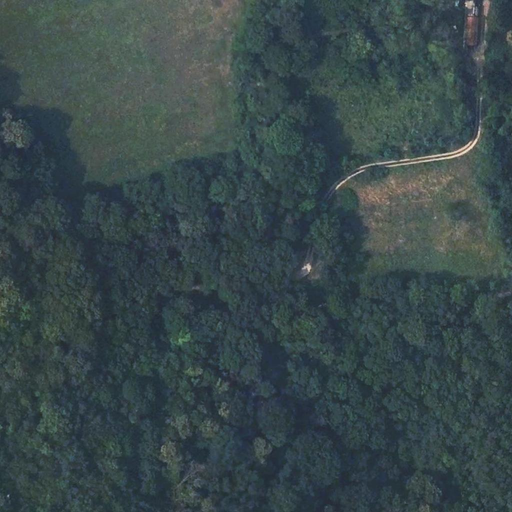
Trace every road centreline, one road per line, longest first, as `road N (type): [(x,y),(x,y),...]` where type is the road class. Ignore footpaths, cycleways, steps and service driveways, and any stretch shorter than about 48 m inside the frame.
road 1 (track): [(485,0),(478,126),(470,145),(344,177),(324,203),(301,272),(268,273)]
road 2 (track): [(112,511),(136,424),(152,307),(169,291),(242,285),(268,273)]
road 3 (track): [(268,273),(258,84),(273,0)]
